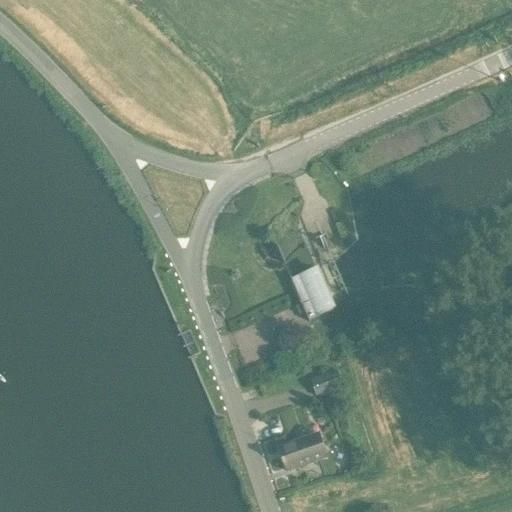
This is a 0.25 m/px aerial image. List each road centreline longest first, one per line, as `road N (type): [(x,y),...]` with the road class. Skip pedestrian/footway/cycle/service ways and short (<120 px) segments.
road 1 (tertiary): [(237,178),(511,56)]
road 2 (tertiary): [(269,511),(188,273)]
road 3 (unclassified): [(188,273),(108,136)]
road 4 (unclassified): [(108,136),(0,27)]
road 5 (unclassified): [(237,178),(162,163),(108,136)]
road 6 (unknown): [(511,378),(499,319),(511,244)]
